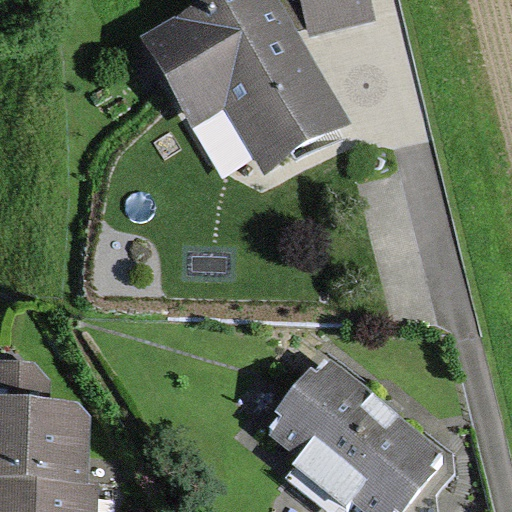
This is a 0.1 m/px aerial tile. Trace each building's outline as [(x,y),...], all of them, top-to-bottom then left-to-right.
[(350,135),(272,0),(250,0),(159,52),(202,128),(237,108),(277,177),(350,135)] [(300,0),(306,41),(376,31),(371,0),(300,0)] [(414,511),(454,458),(336,373),(282,448),(371,511),(414,511)] [(0,424),(0,489),(82,490),(83,426),(0,424)] [(0,489),(0,511),(82,511),(82,490),(0,489)]
